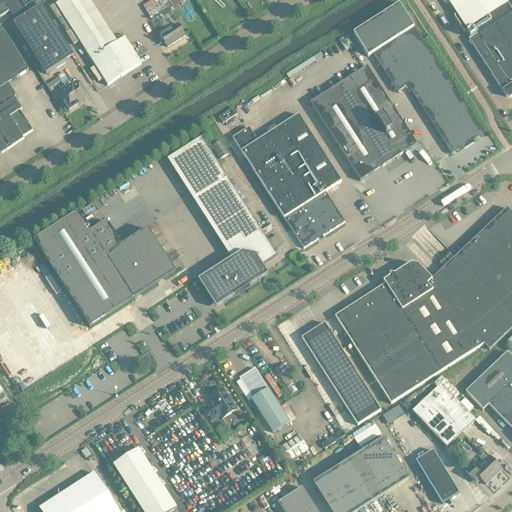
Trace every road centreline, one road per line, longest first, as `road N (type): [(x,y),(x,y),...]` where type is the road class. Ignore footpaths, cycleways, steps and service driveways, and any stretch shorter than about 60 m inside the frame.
road 1 (unclassified): [(0,486),(511,159)]
road 2 (unclassified): [(0,193),(299,0)]
road 3 (unknown): [(146,330),(136,303),(189,268),(191,255),(184,228),(156,192)]
